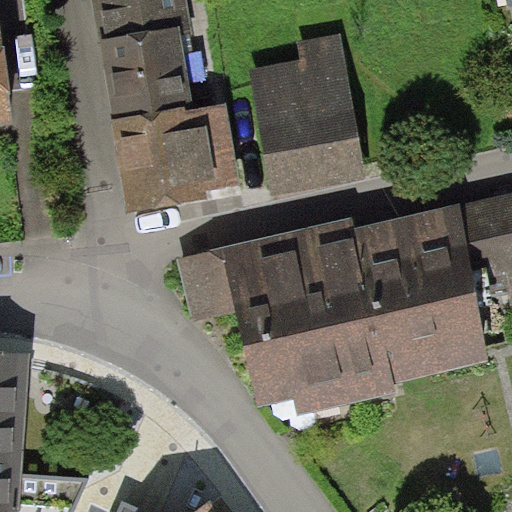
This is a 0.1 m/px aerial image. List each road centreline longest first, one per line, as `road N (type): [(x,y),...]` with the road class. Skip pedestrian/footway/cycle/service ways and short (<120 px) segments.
road 1 (residential): [(112,255),(511,169)]
road 2 (residential): [(296,511),(181,377),(112,255)]
road 3 (residential): [(112,255),(75,0)]
